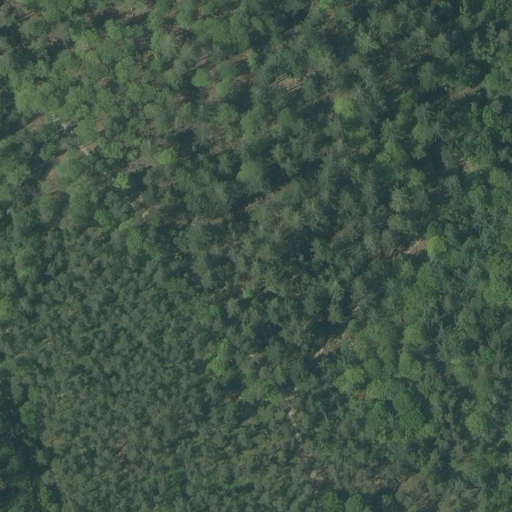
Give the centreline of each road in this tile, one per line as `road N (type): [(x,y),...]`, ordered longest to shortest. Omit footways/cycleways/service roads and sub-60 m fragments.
road 1 (track): [(282,394),(167,245),(0,54)]
road 2 (track): [(444,204),(282,394)]
road 3 (track): [(282,394),(326,511)]
road 4 (track): [(36,511),(0,397)]
